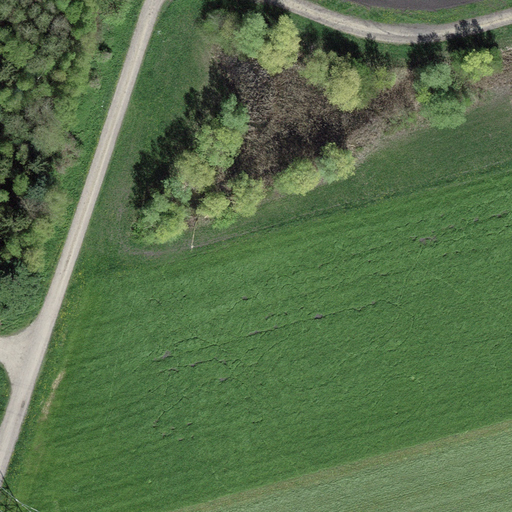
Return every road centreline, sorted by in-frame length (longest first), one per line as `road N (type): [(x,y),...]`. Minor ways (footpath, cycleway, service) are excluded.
road 1 (track): [(159,0),(0,468)]
road 2 (track): [(271,0),(366,34),(421,35),(511,16)]
